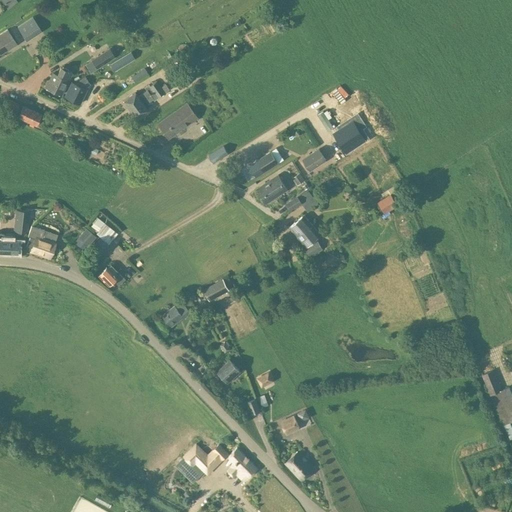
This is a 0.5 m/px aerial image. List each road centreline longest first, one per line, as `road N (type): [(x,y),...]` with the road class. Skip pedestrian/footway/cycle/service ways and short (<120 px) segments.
road 1 (unclassified): [(314,511),(125,311),(47,266),(0,260)]
road 2 (unclassified): [(0,82),(221,182),(277,216)]
